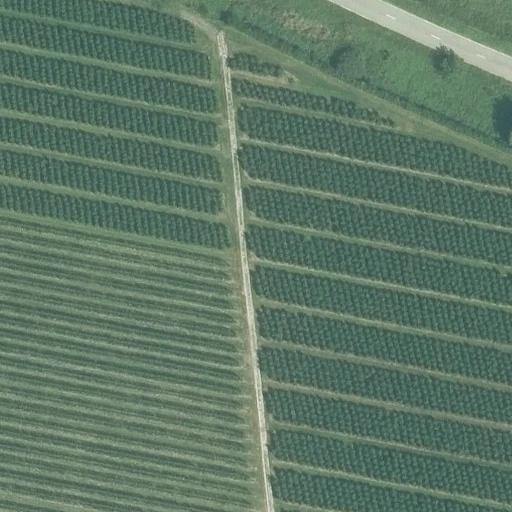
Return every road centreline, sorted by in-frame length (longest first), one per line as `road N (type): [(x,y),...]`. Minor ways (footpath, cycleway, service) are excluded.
road 1 (track): [(218,10),(271,511)]
road 2 (tertiary): [(511,71),(349,0)]
